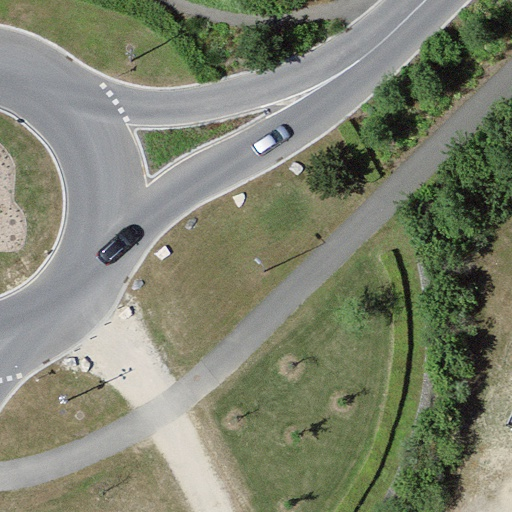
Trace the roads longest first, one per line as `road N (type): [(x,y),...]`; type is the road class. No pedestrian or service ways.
road 1 (secondary): [(110,247),(175,195),(311,114),(344,72)]
road 2 (secondary): [(344,72),(238,96),(125,105),(59,87)]
road 3 (secondary): [(110,247),(117,203),(110,159),(90,119),(59,87)]
road 4 (secondary): [(32,338),(79,303),(110,247)]
